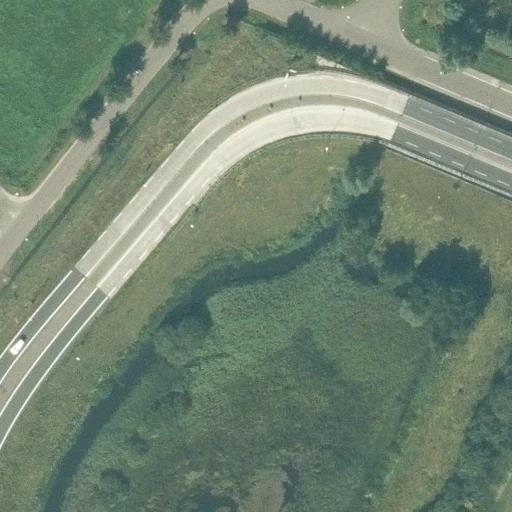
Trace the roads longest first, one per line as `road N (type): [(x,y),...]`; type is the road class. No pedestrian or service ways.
road 1 (motorway): [(0,430),(56,347),(178,201),(258,129)]
road 2 (motorway): [(232,108),(0,367)]
road 3 (unclassified): [(0,252),(183,19),(211,0)]
road 4 (primary): [(511,153),(341,87),(291,86),(232,108)]
road 5 (primary): [(258,129),(306,115),(357,119),(511,180)]
road 6 (unclassified): [(511,105),(358,41)]
